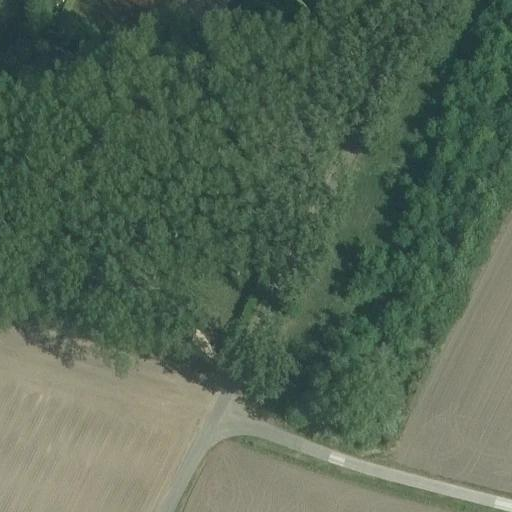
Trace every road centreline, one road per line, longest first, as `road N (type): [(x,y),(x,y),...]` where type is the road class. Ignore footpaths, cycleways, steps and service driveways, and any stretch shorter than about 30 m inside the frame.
road 1 (unclassified): [(211,424),(423,0)]
road 2 (unclassified): [(508,511),(211,424)]
